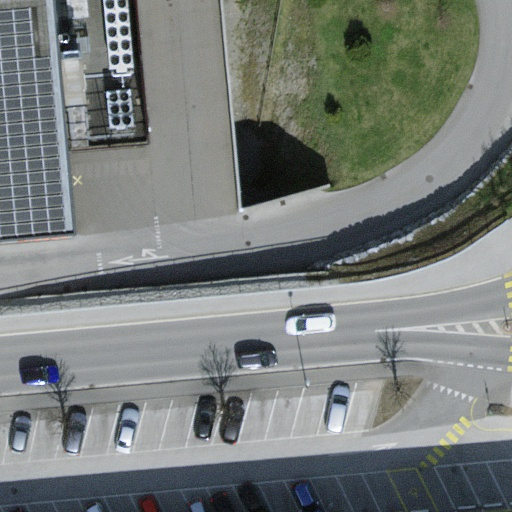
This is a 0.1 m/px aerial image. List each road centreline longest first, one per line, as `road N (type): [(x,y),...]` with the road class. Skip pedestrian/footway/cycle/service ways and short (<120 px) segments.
road 1 (tertiary): [(339,332),(0,363)]
road 2 (tertiary): [(511,298),(339,332)]
road 3 (tertiary): [(339,332),(511,355)]
